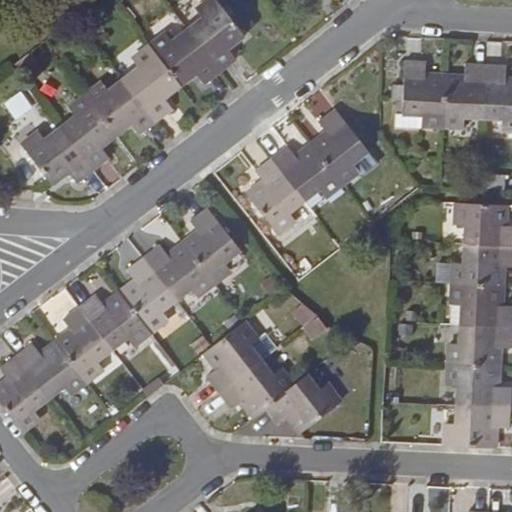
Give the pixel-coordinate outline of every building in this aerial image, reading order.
[(187,29),(219,71),(236,58),(227,48),(243,35),(216,0),(208,0),(195,10),(201,18),(187,29)] [(149,46),(180,86),(195,74),(203,83),(219,71),(187,29),(173,40),(167,32),(149,46)] [(124,79),(156,120),(172,108),(164,98),(180,86),(149,46),(131,59),(138,68),(124,79)] [(403,100),(402,114),(396,114),(395,114),(394,127),(421,128),(421,125),(442,126),(445,77),(425,76),(425,61),(404,61),(403,84),(393,84),(392,100),(396,100),(403,100)] [(445,77),(442,126),(464,127),(464,118),(483,118),(486,65),(464,64),(464,77),(445,77)] [(486,65),(483,118),(502,119),(501,129),(511,129),(511,79),(505,79),(506,66),(486,65)] [(86,95),(116,135),(131,124),(138,134),(156,120),(124,79),(108,91),(102,82),(86,95)] [(16,92),(7,106),(22,115),(31,101),(16,92)] [(60,128),(92,170),(109,156),(101,146),(116,135),(86,95),(68,108),(75,116),(60,128)] [(368,150),(336,109),(318,123),(327,133),(311,145),(341,184),(359,170),(353,163),(368,150)] [(92,170),(60,128),(46,139),(39,131),(21,145),(52,185),(68,172),(76,182),(92,170)] [(341,184),(311,145),(296,157),(288,147),(272,159),(304,201),(319,190),(325,197),(341,184)] [(304,201),(272,159),(255,172),(263,183),(247,195),(277,234),(295,221),(289,213),(304,201)] [(483,187),(504,188),(505,177),(484,175),(483,187)] [(464,244),(511,246),(511,226),(505,226),(506,206),(456,203),(456,226),(465,226),(464,244)] [(183,244),(213,283),(230,270),(224,262),(240,250),(207,208),(190,222),(198,232),(183,244)] [(143,258),(176,300),(190,288),(196,296),(213,283),(183,244),(168,256),(159,245),(143,258)] [(511,267),(511,246),(464,244),(463,263),(453,263),(452,284),(502,287),(503,267),(511,267)] [(119,293),(150,332),(167,318),(161,311),(176,300),(143,258),(127,270),(135,281),(119,293)] [(460,325),(511,327),(511,306),(502,306),(502,287),(452,284),(451,306),(461,306),(460,325)] [(80,307),(112,349),(126,337),(133,345),(150,332),(119,293),(104,305),(96,295),(80,307)] [(306,299),(291,312),(313,338),(328,326),(306,299)] [(56,343),(87,382),(103,369),(97,361),(112,349),(80,307),(63,320),(72,331),(56,343)] [(243,322),(212,347),(204,353),(217,368),(207,377),(220,393),(261,361),(249,346),(257,339),(243,322)] [(448,366),(498,368),(499,348),(511,348),(511,327),(460,325),(459,344),(449,344),(448,366)] [(17,357),(49,398),(64,387),(69,395),(87,382),(56,343),(41,354),(33,344),(17,357)] [(34,410),(49,398),(17,357),(0,370),(8,380),(0,386),(0,402),(24,432),(40,418),(34,410)] [(261,361),(220,393),(232,409),(243,401),(255,416),(266,408),(294,386),(280,369),(272,375),(261,361)] [(456,405),(510,408),(510,388),(497,387),(498,368),(448,366),(447,386),(457,387),(456,405)] [(302,432),(341,401),(328,384),(320,390),(308,375),(294,386),(266,408),(279,424),(289,416),(302,432)] [(149,396),(162,386),(165,384),(160,377),(144,390),(149,396)] [(495,449),(496,428),(509,429),(510,408),(456,405),(455,424),(446,424),(444,446),(495,449)]
